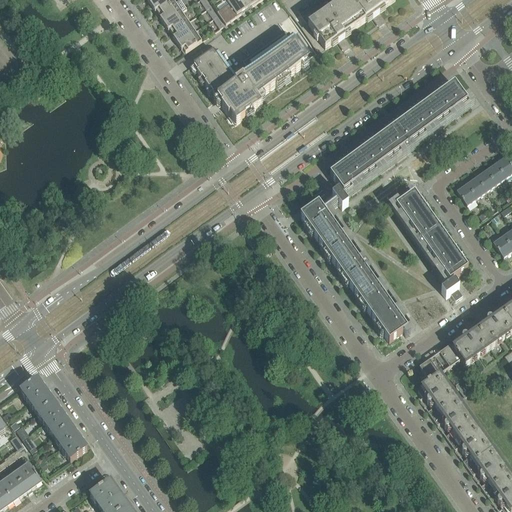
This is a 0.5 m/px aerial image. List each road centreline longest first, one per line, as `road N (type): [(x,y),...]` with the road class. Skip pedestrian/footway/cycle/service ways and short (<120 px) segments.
road 1 (secondary): [(40,351),(253,196)]
road 2 (secondary): [(233,172),(21,327)]
road 3 (secondary): [(442,20),(233,172)]
road 4 (secondary): [(253,196),(458,46)]
road 5 (residential): [(376,377),(253,196)]
road 6 (residential): [(504,288),(434,187),(511,134)]
road 7 (residential): [(233,172),(110,0)]
road 8 (residential): [(472,511),(376,377)]
road 9 (residential): [(376,377),(504,288)]
